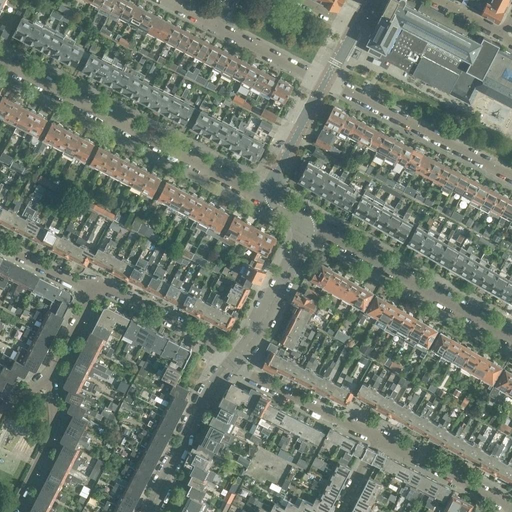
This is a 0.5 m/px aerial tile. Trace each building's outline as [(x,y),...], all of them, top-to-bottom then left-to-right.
[(104,0),(101,7),(110,11),(115,0),(104,0)] [(115,0),(110,11),(119,16),(128,1),(125,0),(115,0)] [(128,1),(119,16),(129,21),(137,6),(133,3),(132,2),(129,0),(128,1)] [(321,0),(326,2),(325,4),(339,11),(344,0),(321,0)] [(371,44),(368,51),(400,67),(469,103),(476,89),(511,107),(511,53),(499,46),(499,45),(483,37),(480,42),(462,33),(436,19),(406,3),(407,1),(406,0),(389,0),(383,12),(384,13),(369,42),(371,44)] [(487,2),(504,11),(509,2),(504,0),(491,0),(490,3),(487,2)] [(483,11),(481,10),(480,12),(481,13),(498,22),(504,11),(487,2),(483,11)] [(137,6),(129,21),(128,24),(137,29),(147,11),(142,8),(142,7),(139,5),(137,6)] [(147,11),(137,29),(147,34),(148,31),(156,16),(152,13),(151,11),(149,10),(147,11)] [(156,16),(148,31),(158,36),(166,21),(161,18),(161,17),(158,15),(156,16)] [(13,33),(14,33),(18,35),(18,38),(22,40),(24,38),(24,39),(33,22),(22,16),(13,33)] [(46,23),(35,17),(33,22),(24,39),(28,41),(28,43),(32,45),(34,44),(35,44),(46,23)] [(166,21),(158,36),(167,41),(176,25),(175,25),(171,23),(170,22),(167,20),(166,21)] [(56,28),(46,23),(35,44),(39,46),(39,48),(42,50),(44,49),(45,49),(56,28)] [(1,34),(2,35),(6,37),(11,29),(12,27),(7,24),(3,31),(2,31),(1,34)] [(177,25),(176,25),(167,41),(176,46),(185,30),(180,28),(180,26),(177,25)] [(56,28),(45,49),(45,50),(45,52),(49,54),(50,52),(55,55),(63,38),(66,33),(56,28)] [(99,32),(108,37),(111,33),(101,28),(99,32)] [(185,30),(176,46),(186,51),(194,35),(190,33),(189,31),(187,30),(185,30)] [(194,35),(186,51),(195,56),(204,40),(199,38),(199,36),(196,35),(194,35)] [(63,38),(55,55),(55,57),(59,59),(61,58),(65,60),(74,43),(63,38)] [(204,40),(195,56),(205,61),(213,45),(209,43),(208,41),(206,40),(204,40)] [(74,43),(65,60),(66,60),(66,62),(70,64),(71,63),(75,65),(76,65),(79,66),(79,64),(86,52),(84,51),(85,49),(74,43)] [(213,45),(205,61),(214,66),(223,50),(218,48),(218,46),(215,44),(213,45)] [(307,54),(321,61),(326,51),(312,44),(307,54)] [(147,57),(149,52),(140,48),(137,52),(147,57)] [(223,50),(214,66),(224,71),(232,55),(228,53),(227,51),(225,50),(223,50)] [(90,54),(88,52),(81,65),(81,67),(83,68),(82,69),(87,72),(87,73),(91,75),(92,74),(93,75),(102,58),(91,52),(90,54)] [(232,55),(224,71),(234,76),(242,60),(237,58),(237,56),(234,54),(233,55),(232,55)] [(103,55),(102,58),(93,75),(97,77),(97,79),(101,81),(103,80),(114,60),(103,55)] [(119,58),(116,56),(114,60),(103,80),(108,82),(108,84),(111,86),(113,85),(114,85),(124,65),(117,62),(119,58)] [(242,60),(234,76),(243,80),(251,64),(247,62),(246,60),(244,59),(242,60)] [(124,65),(114,85),(118,88),(118,89),(122,91),(123,90),(124,91),(133,74),(127,71),(130,64),(126,62),(124,65)] [(251,64),(243,80),(252,85),(260,69),(256,67),(256,65),(253,64),(251,65),(251,64)] [(260,69),(252,85),(251,88),(261,93),(262,90),(270,74),(266,72),(265,70),(263,69),(261,70),(260,69)] [(184,77),(194,82),(196,77),(187,72),(184,77)] [(133,74),(124,91),(128,93),(128,95),(132,97),(133,96),(134,96),(143,79),(133,74)] [(270,74),(262,90),(271,95),(274,89),(280,78),(279,79),(275,77),(275,75),(272,74),(271,75),(270,74)] [(203,87),(206,82),(206,81),(197,76),(194,82),(203,87)] [(280,78),(274,89),(288,96),(294,85),(280,78)] [(143,79),(134,96),(135,96),(135,98),(139,100),(140,99),(144,101),(153,84),(143,79)] [(203,87),(213,92),(215,86),(206,82),(203,87)] [(153,84),(144,101),(145,102),(145,104),(149,105),(150,104),(154,106),(163,89),(153,84)] [(247,93),(249,88),(241,85),(239,91),(247,93)] [(223,97),(226,90),(221,88),(218,94),(223,97)] [(163,89),(154,106),(156,107),(156,109),(159,111),(161,110),(165,112),(173,95),(163,89)] [(185,99),(189,91),(186,89),(181,97),(185,99)] [(274,89),(271,95),(276,98),(273,102),(280,106),(280,105),(282,107),(288,96),(274,89)] [(231,91),(227,98),(232,101),(234,97),(235,96),(236,93),(231,91)] [(173,95),(165,112),(166,113),(166,114),(170,116),(171,115),(175,117),(184,100),(173,95)] [(5,97),(4,99),(2,98),(0,101),(0,116),(6,119),(15,102),(14,102),(14,100),(11,98),(9,99),(5,97)] [(190,123),(197,109),(194,108),(195,106),(184,100),(175,117),(176,118),(176,120),(180,122),(181,121),(186,123),(186,122),(190,123)] [(244,101),(242,105),(251,110),(253,107),(244,101)] [(15,102),(6,119),(16,125),(25,107),(21,105),(20,103),(17,102),(16,102),(15,102)] [(253,107),(251,110),(261,115),(264,109),(254,105),(253,107)] [(315,142),(315,143),(316,143),(329,150),(336,136),(339,130),(347,115),(347,114),(334,106),(328,118),(319,136),(315,142)] [(25,107),(16,125),(17,125),(14,131),(24,137),(28,131),(29,131),(38,114),(37,113),(37,112),(33,110),(32,111),(27,108),(27,110),(25,109),(25,107)] [(264,109),(261,115),(272,121),(273,120),(275,121),(278,115),(265,108),(264,109)] [(201,111),(197,109),(190,123),(193,125),(193,126),(198,129),(197,130),(202,133),(203,131),(203,132),(212,115),(201,110),(201,111)] [(38,114),(29,131),(34,134),(33,135),(38,138),(41,138),(42,139),(51,121),(50,121),(50,122),(48,121),(49,119),(43,117),(43,115),(40,113),(38,114)] [(212,115),(203,132),(208,134),(207,135),(212,138),(213,137),(214,137),(222,120),(212,115)] [(222,120),(214,137),(215,138),(214,139),(219,142),(220,140),(224,142),(232,126),(237,117),(233,115),(228,124),(222,120)] [(339,130),(336,136),(341,139),(345,142),(347,138),(349,135),(355,124),(357,120),(356,119),(355,119),(355,118),(354,117),(353,116),(351,116),(350,117),(349,116),(347,115),(339,130)] [(267,130),(267,129),(270,131),(270,130),(273,125),(270,124),(262,119),(259,126),(267,130)] [(355,124),(349,135),(358,140),(366,125),(365,124),(365,123),(362,121),(360,122),(357,120),(355,124)] [(52,122),(51,121),(35,151),(38,153),(39,149),(42,151),(47,142),(48,143),(49,142),(55,145),(64,128),(64,127),(63,125),(60,124),(58,124),(54,122),(53,124),(51,123),(52,122)] [(232,126),(224,142),(225,143),(224,145),(229,147),(230,146),(234,148),(243,131),(246,124),(241,121),(238,126),(239,127),(238,129),(232,126)] [(243,131),(234,148),(235,148),(234,150),(240,152),(240,151),(244,153),(253,136),(257,127),(253,125),(249,134),(243,131)] [(366,125),(358,140),(368,145),(376,130),(374,129),(374,128),(372,126),(370,127),(366,125)] [(64,128),(55,145),(66,150),(75,133),(74,133),(74,131),(70,129),(69,130),(64,128)] [(376,130),(368,145),(377,150),(385,135),(384,134),(384,132),(381,131),(379,132),(376,130)] [(75,133),(66,150),(64,154),(73,159),(74,155),(76,156),(85,138),(80,136),(80,134),(77,132),(75,133)] [(377,150),(375,155),(384,160),(385,159),(387,155),(394,140),(393,139),(393,137),(391,136),(389,137),(385,135),(377,150)] [(253,136),(244,153),(246,154),(245,155),(250,158),(251,157),(255,159),(256,158),(258,159),(264,148),(262,147),(265,141),(262,140),(261,141),(253,136)] [(85,138),(76,156),(80,158),(80,159),(85,162),(88,164),(97,146),(97,147),(95,146),(96,143),(91,141),(91,139),(88,138),(86,139),(85,138)] [(387,155),(385,159),(394,163),(395,162),(396,160),(404,144),(403,144),(402,142),(400,141),(398,142),(394,140),(387,155)] [(404,144),(396,160),(405,164),(413,150),(412,149),(412,147),(409,146),(408,147),(404,144)] [(97,146),(88,164),(89,164),(95,167),(95,166),(102,170),(111,152),(110,150),(107,148),(105,149),(101,146),(100,148),(98,148),(99,146),(97,146)] [(331,146),(329,150),(338,155),(340,151),(331,146)] [(316,148),(314,153),(316,154),(315,155),(319,157),(323,159),(324,160),(327,154),(327,153),(316,148)] [(405,164),(403,168),(413,173),(415,169),(423,154),(422,154),(422,152),(419,151),(417,152),(413,150),(405,164)] [(111,152),(102,170),(112,175),(122,157),(119,156),(119,154),(115,152),(114,153),(111,152)] [(1,154),(0,156),(0,159),(8,164),(11,159),(1,154)] [(350,156),(347,160),(357,166),(359,162),(359,161),(361,159),(351,154),(350,156)] [(423,154),(415,169),(424,174),(432,159),(431,157),(429,156),(427,157),(423,154)] [(122,157),(112,175),(122,180),(132,162),(131,162),(131,160),(127,158),(125,159),(122,157)] [(432,159),(424,174),(434,179),(442,164),(441,163),(441,162),(438,161),(436,161),(432,159)] [(309,185),(319,167),(321,163),(317,161),(315,165),(311,163),(309,162),(304,160),(299,169),(302,171),(297,178),(300,180),(300,182),(303,184),(306,183),(309,185)] [(13,161),(11,165),(24,172),(26,168),(13,161)] [(132,162),(122,180),(133,186),(142,168),(138,165),(137,164),(134,162),(132,163),(132,162)] [(359,162),(357,166),(366,171),(368,167),(359,162)] [(434,179),(433,182),(442,186),(443,184),(451,169),(450,168),(450,167),(446,165),(444,165),(442,164),(434,179)] [(142,168),(133,186),(143,191),(152,173),(148,171),(148,169),(144,167),(143,168),(142,168)] [(319,167),(309,185),(310,186),(311,188),(313,189),(315,189),(319,190),(328,173),(319,167)] [(451,169),(443,184),(447,186),(453,189),(461,174),(460,173),(459,172),(457,170),(455,171),(451,169)] [(328,173),(319,190),(320,191),(321,193),(324,195),(326,194),(329,196),(339,179),(339,178),(340,176),(331,171),(329,174),(328,173)] [(356,174),(370,181),(372,178),(358,171),(356,174)] [(375,176),(385,181),(386,177),(377,172),(375,176)] [(152,173),(143,191),(147,193),(147,194),(152,197),(156,199),(165,181),(164,180),(164,181),(161,180),(163,178),(158,176),(158,174),(155,173),(153,173),(152,173)] [(461,174),(453,189),(462,194),(470,179),(469,178),(469,176),(466,175),(464,176),(461,174)] [(38,179),(48,185),(50,180),(40,175),(38,179)] [(385,181),(394,186),(396,182),(387,178),(385,181)] [(339,179),(329,196),(334,199),(334,201),(337,203),(339,202),(349,185),(339,179)] [(349,185),(339,202),(344,205),(344,207),(347,208),(349,208),(350,208),(351,206),(350,206),(359,191),(353,187),(356,182),(352,179),(349,185)] [(461,195),(460,197),(470,202),(471,200),(471,199),(480,184),(479,183),(478,181),(476,180),(474,181),(470,179),(462,194),(461,195)] [(50,180),(48,185),(58,190),(60,185),(50,180)] [(165,181),(156,199),(157,199),(162,202),(163,201),(169,204),(179,187),(178,187),(178,185),(175,183),(173,184),(168,181),(167,183),(166,182),(166,181),(165,181)] [(380,186),(390,192),(393,188),(382,182),(380,186)] [(394,186),(403,192),(406,187),(396,182),(394,186)] [(38,184),(35,190),(43,195),(46,188),(38,184)] [(471,200),(470,201),(480,206),(481,204),(489,189),(488,188),(488,186),(485,185),(483,186),(480,184),(471,199),(471,200)] [(403,192),(413,197),(416,190),(407,185),(403,192)] [(183,189),(179,187),(169,204),(168,208),(178,213),(189,192),(188,190),(185,188),(183,189)] [(390,192),(400,197),(403,193),(393,188),(390,192)] [(481,204),(480,206),(489,211),(490,208),(498,193),(497,193),(497,191),(495,190),(493,191),(489,189),(481,204)] [(194,195),(189,192),(178,213),(188,219),(190,215),(199,197),(198,195),(195,194),(194,195)] [(489,211),(498,216),(500,213),(507,200),(508,198),(507,198),(507,196),(504,195),(502,195),(498,193),(490,208),(489,211)] [(355,209),(354,211),(355,211),(355,213),(358,215),(360,214),(363,216),(372,199),(363,194),(354,208),(355,209)] [(20,196),(13,209),(5,224),(14,229),(21,215),(17,213),(25,198),(20,196)] [(199,197),(190,215),(196,219),(191,229),(195,230),(200,221),(210,203),(205,200),(205,199),(202,197),(200,198),(199,197)] [(372,199),(363,216),(365,217),(365,219),(368,221),(370,220),(373,222),(383,205),(372,199)] [(499,220),(498,222),(503,224),(503,222),(506,217),(511,219),(511,218),(511,200),(510,199),(509,202),(502,215),(499,220)] [(84,203),(95,209),(96,205),(86,200),(84,203)] [(210,226),(220,208),(215,206),(215,204),(212,202),(210,203),(200,221),(210,226)] [(97,205),(95,209),(104,214),(106,210),(97,205)] [(392,211),(383,205),(373,222),(379,225),(379,227),(382,228),(383,228),(392,211)] [(3,206),(0,212),(0,221),(5,224),(13,209),(10,207),(9,209),(3,206)] [(221,208),(220,208),(210,226),(215,228),(215,230),(219,232),(216,237),(220,239),(233,215),(225,211),(225,209),(222,208),(221,208)] [(454,210),(450,217),(454,219),(459,222),(463,215),(454,210)] [(107,211),(105,214),(115,219),(116,216),(107,211)] [(403,217),(392,211),(383,228),(384,228),(388,230),(388,232),(391,234),(393,234),(403,217)] [(403,217),(393,234),(394,233),(398,236),(399,238),(402,240),(404,239),(405,238),(413,223),(407,219),(410,214),(406,211),(403,217)] [(98,215),(92,212),(89,218),(95,221),(98,215)] [(23,234),(31,218),(27,216),(26,218),(21,215),(14,229),(23,234)] [(118,215),(115,220),(125,225),(128,220),(118,215)] [(233,215),(220,239),(222,240),(224,236),(229,238),(230,236),(237,239),(246,222),(242,220),(242,218),(240,217),(238,217),(233,215)] [(31,218),(23,234),(32,238),(39,224),(35,222),(36,220),(31,218)] [(131,227),(138,231),(143,223),(135,219),(131,227)] [(66,230),(69,232),(71,228),(74,223),(70,221),(66,230)] [(246,222),(237,239),(247,245),(256,227),(252,225),(252,223),(249,222),(247,222),(246,222)] [(39,224),(32,238),(41,243),(49,227),(45,225),(44,227),(39,224)] [(155,230),(143,224),(139,231),(151,238),(154,232),(155,230)] [(410,241),(409,242),(410,243),(410,245),(413,246),(415,246),(418,247),(427,231),(424,229),(417,225),(409,240),(410,241)] [(49,227),(41,243),(50,247),(57,234),(53,231),(53,229),(49,227)] [(256,227),(247,245),(257,250),(267,232),(266,232),(266,230),(263,229),(261,230),(256,227)] [(486,229),(483,234),(489,237),(492,231),(486,229)] [(75,242),(68,256),(77,261),(85,245),(91,233),(87,231),(81,243),(80,245),(75,242)] [(427,231),(418,247),(420,248),(420,250),(423,252),(425,251),(428,253),(437,236),(428,231),(427,231)] [(470,231),(468,235),(478,240),(480,236),(470,231)] [(139,236),(131,232),(129,236),(137,240),(139,236)] [(267,232),(257,250),(255,255),(259,257),(261,252),(266,254),(267,253),(269,254),(275,243),(276,244),(279,239),(276,237),(276,236),(273,234),(271,235),(267,232)] [(57,234),(50,247),(59,252),(67,236),(63,234),(62,236),(57,234)] [(437,236),(428,253),(430,254),(430,256),(433,258),(435,257),(438,259),(447,242),(449,240),(438,234),(437,236)] [(460,234),(457,241),(461,243),(465,236),(464,236),(460,234)] [(495,234),(492,239),(500,243),(502,238),(495,234)] [(67,236),(59,252),(68,256),(75,242),(70,240),(71,239),(67,236)] [(481,237),(478,241),(487,247),(490,242),(481,237)] [(503,239),(500,244),(508,249),(511,243),(503,239)] [(93,259),(92,261),(101,265),(109,250),(113,242),(110,240),(108,244),(108,243),(105,248),(104,250),(99,247),(97,252),(93,259)] [(447,242),(438,259),(440,260),(440,262),(442,264),(444,263),(450,266),(460,249),(461,247),(449,240),(447,242)] [(85,245),(77,261),(86,266),(89,260),(92,262),(92,261),(93,259),(97,252),(89,248),(85,245)] [(460,249),(450,266),(451,267),(451,269),(454,271),(456,270),(460,272),(470,255),(472,251),(474,248),(469,245),(468,248),(465,252),(460,249)] [(192,258),(196,250),(193,249),(192,251),(189,249),(186,255),(192,258)] [(109,250),(101,265),(110,270),(117,256),(112,254),(113,252),(109,250)] [(200,262),(203,257),(197,253),(194,259),(200,262)] [(470,255),(460,272),(461,273),(461,275),(464,276),(465,276),(469,278),(479,261),(480,259),(471,253),(470,255)] [(156,258),(152,255),(148,263),(152,266),(156,258)] [(172,259),(181,263),(183,259),(174,255),(172,259)] [(253,258),(264,264),(265,260),(255,255),(253,258)] [(117,256),(110,270),(119,274),(127,259),(123,257),(122,259),(117,256)] [(0,262),(0,274),(1,274),(0,275),(4,277),(4,276),(11,262),(2,257),(1,260),(0,262)] [(240,271),(243,273),(248,276),(255,280),(255,279),(262,283),(267,272),(261,269),(264,264),(253,258),(251,263),(250,263),(249,262),(248,263),(245,261),(240,271)] [(127,259),(119,274),(128,279),(135,265),(130,263),(131,261),(127,259)] [(479,261),(469,278),(471,279),(471,281),(474,282),(475,281),(479,283),(489,266),(490,264),(480,259),(479,261)] [(11,262),(4,276),(4,277),(8,279),(8,278),(13,281),(20,267),(11,262)] [(319,267),(311,279),(313,280),(313,281),(323,287),(333,270),(332,268),(329,266),(328,267),(323,264),(321,268),(319,267)] [(489,266),(479,283),(481,284),(481,286),(483,288),(485,287),(489,289),(499,272),(500,270),(490,264),(489,266)] [(135,265),(128,279),(137,283),(144,268),(141,266),(140,268),(135,265)] [(20,267),(13,281),(18,283),(14,292),(17,294),(22,285),(29,271),(20,267)] [(144,268),(137,283),(146,288),(152,274),(148,272),(149,270),(144,268)] [(211,273),(202,268),(200,272),(209,276),(211,273)] [(333,270),(323,287),(333,293),(343,276),(343,275),(342,274),(339,272),(338,272),(333,270)] [(29,271),(22,285),(18,294),(21,295),(23,292),(24,292),(26,287),(32,290),(32,289),(39,276),(29,271)] [(170,284),(164,297),(172,302),(180,286),(187,273),(183,271),(177,284),(176,284),(175,286),(170,284)] [(499,272),(489,289),(491,290),(491,292),(494,294),(495,293),(499,295),(509,278),(499,272)] [(180,286),(172,302),(181,306),(188,293),(184,290),(184,288),(191,275),(187,273),(180,286)] [(152,274),(146,288),(154,292),(162,277),(159,275),(158,277),(152,274)] [(39,276),(32,289),(42,295),(49,281),(39,276)] [(248,276),(243,285),(251,289),(251,288),(255,280),(248,276)] [(343,276),(333,293),(343,298),(353,281),(349,279),(348,277),(346,276),(344,276),(343,276)] [(509,278),(499,295),(501,296),(501,298),(503,299),(505,299),(509,301),(511,295),(511,276),(510,276),(509,278)] [(162,277),(154,292),(164,297),(170,284),(166,281),(167,279),(162,277)] [(49,281),(42,295),(52,300),(54,296),(54,297),(59,287),(49,281)] [(232,286),(230,289),(246,298),(251,289),(243,285),(236,281),(233,287),(232,286)] [(353,281),(343,298),(353,304),(363,287),(359,285),(358,283),(356,282),(354,282),(353,281)] [(48,309),(54,312),(62,316),(72,295),(71,293),(59,287),(54,297),(48,309)] [(363,287),(353,304),(364,310),(372,296),(373,293),(369,291),(368,289),(365,288),(364,288),(363,287)] [(188,293),(181,306),(191,311),(198,295),(201,290),(197,288),(193,295),(188,293)] [(246,298),(230,289),(228,294),(229,295),(227,300),(239,306),(240,306),(242,306),(246,298)] [(307,289),(304,295),(315,301),(318,295),(307,289)] [(298,291),(292,302),(298,305),(312,312),(317,302),(315,301),(304,295),(298,291)] [(207,302),(200,316),(209,320),(216,305),(217,303),(219,299),(221,296),(217,294),(213,302),(212,302),(211,304),(207,302)] [(198,295),(191,311),(200,316),(207,302),(201,299),(202,297),(198,295)] [(374,297),(371,303),(366,311),(378,318),(387,302),(387,301),(387,300),(384,298),(382,298),(375,295),(374,297)] [(387,302),(378,318),(388,324),(397,307),(397,306),(393,304),(392,304),(387,302)] [(105,306),(102,312),(117,320),(127,325),(129,319),(130,317),(108,305),(105,306)] [(216,305),(209,320),(217,324),(224,311),(219,308),(220,307),(216,305)] [(298,305),(294,314),(307,321),(311,312),(312,312),(298,305)] [(397,307),(388,324),(398,329),(408,313),(407,313),(407,311),(403,310),(402,310),(397,307)] [(42,317),(43,318),(57,325),(62,316),(54,312),(48,309),(45,314),(44,314),(42,317)] [(224,311),(217,324),(229,330),(232,324),(233,324),(238,313),(233,311),(231,315),(224,311)] [(102,312),(97,321),(112,329),(117,320),(102,312)] [(41,322),(39,327),(52,334),(57,325),(43,318),(42,317),(34,313),(32,316),(40,321),(41,322)] [(408,313),(398,329),(396,333),(401,336),(397,342),(402,345),(405,338),(407,335),(408,335),(418,319),(413,316),(413,315),(410,313),(409,314),(408,313)] [(294,314),(289,323),(304,331),(306,327),(304,326),(307,321),(294,314)] [(131,320),(123,337),(127,339),(128,340),(123,349),(127,351),(132,342),(134,339),(142,323),(132,318),(131,320)] [(418,319),(408,335),(405,341),(412,345),(414,341),(417,342),(418,341),(427,325),(423,322),(423,321),(420,319),(418,319)] [(97,321),(92,331),(106,338),(107,339),(110,334),(119,339),(122,334),(117,332),(112,329),(97,321)] [(142,323),(134,339),(132,342),(137,345),(139,341),(141,338),(145,340),(151,328),(142,323)] [(289,323),(284,333),(299,341),(300,339),(298,338),(300,334),(302,335),(304,331),(289,323)] [(427,325),(418,341),(415,346),(422,350),(419,355),(423,357),(437,333),(436,332),(437,330),(433,328),(433,327),(430,325),(428,325),(427,325)] [(25,331),(34,336),(48,343),(52,334),(39,327),(36,332),(27,327),(25,331)] [(328,327),(326,330),(335,336),(337,332),(328,327)] [(151,328),(145,340),(149,342),(147,346),(153,348),(160,333),(151,328)] [(350,336),(339,330),(337,332),(335,336),(334,336),(346,343),(350,336)] [(92,331),(87,341),(102,348),(107,351),(113,353),(114,349),(104,343),(106,338),(92,331)] [(446,336),(439,332),(438,333),(439,334),(431,348),(442,355),(452,339),(451,338),(450,337),(448,335),(446,336)] [(160,333),(153,348),(161,353),(169,337),(160,333)] [(284,333),(280,341),(293,348),(296,343),(298,344),(299,341),(284,333)] [(32,340),(30,345),(43,352),(48,343),(34,336),(33,335),(31,339),(32,340)] [(169,337),(161,353),(165,355),(167,353),(173,356),(173,357),(181,342),(180,342),(180,343),(173,339),(169,337)] [(456,341),(452,339),(442,355),(452,361),(462,344),(461,344),(461,342),(457,341),(456,341)] [(87,341),(83,350),(97,357),(99,352),(100,352),(102,348),(87,341)] [(181,342),(173,357),(178,359),(176,362),(182,365),(184,366),(192,351),(191,348),(181,342)] [(268,349),(270,351),(265,360),(262,367),(274,373),(276,370),(282,357),(283,356),(285,350),(280,348),(278,353),(275,352),(278,347),(271,343),(268,349)] [(363,343),(360,350),(369,355),(372,349),(363,343)] [(462,344),(452,361),(462,367),(472,350),(471,350),(471,348),(468,346),(466,347),(462,344)] [(19,351),(25,354),(39,361),(43,352),(30,345),(27,350),(21,347),(19,351)] [(353,350),(345,345),(343,350),(350,354),(353,350)] [(301,365),(293,379),(302,383),(310,368),(320,349),(317,348),(314,353),(313,353),(309,360),(305,367),(301,365)] [(14,360),(28,367),(33,370),(34,370),(35,369),(39,361),(25,354),(18,350),(15,357),(14,359),(13,358),(12,359),(14,360)] [(83,350),(78,358),(106,372),(111,375),(113,371),(95,362),(94,362),(97,357),(83,350)] [(472,350),(462,367),(460,370),(470,376),(472,372),(482,356),(477,353),(477,352),(474,350),(473,351),(472,350)] [(3,366),(16,373),(22,375),(23,376),(28,367),(14,360),(12,359),(2,354),(0,356),(0,357),(10,363),(12,363),(10,368),(3,365),(3,366)] [(366,359),(361,355),(357,361),(363,364),(366,359)] [(383,355),(380,361),(389,367),(393,361),(383,355)] [(282,357),(276,370),(284,374),(293,359),(288,356),(287,358),(283,356),(282,357)] [(482,356),(472,372),(482,378),(492,361),(487,359),(487,357),(484,356),(483,356),(482,356)] [(135,361),(142,365),(144,366),(146,362),(137,357),(135,361)] [(78,358),(74,367),(88,374),(90,369),(104,376),(106,372),(78,358)] [(293,359),(284,374),(293,379),(301,365),(296,362),(296,361),(293,359)] [(310,368),(302,383),(311,388),(318,374),(313,371),(314,370),(319,361),(315,359),(310,368)] [(152,371),(155,366),(146,361),(146,362),(144,366),(144,367),(147,368),(152,371)] [(318,374),(311,388),(320,393),(329,377),(336,362),(332,361),(328,370),(327,369),(324,374),(323,376),(318,374)] [(402,366),(393,361),(389,367),(399,372),(402,366)] [(492,361),(482,378),(491,383),(488,388),(491,390),(502,370),(504,368),(497,364),(497,363),(494,361),(493,362),(492,361)] [(329,377),(320,393),(329,397),(336,383),(331,380),(332,379),(339,364),(336,362),(329,377)] [(162,370),(160,374),(175,382),(176,382),(178,379),(177,378),(178,377),(180,377),(181,374),(180,373),(181,371),(180,370),(169,365),(168,364),(166,363),(162,370)] [(0,375),(5,378),(11,381),(12,381),(12,380),(16,373),(3,366),(0,364),(0,368),(1,369),(0,371),(0,375)] [(144,367),(144,366),(142,365),(138,373),(143,376),(147,368),(144,367)] [(74,367),(69,376),(84,384),(99,391),(101,387),(85,379),(88,374),(74,367)] [(336,383),(329,397),(338,401),(346,386),(348,381),(350,377),(353,371),(349,369),(342,384),(342,383),(341,385),(336,383)] [(409,369),(405,375),(411,379),(414,372),(409,369)] [(502,370),(491,390),(488,394),(495,398),(500,388),(507,392),(511,382),(511,371),(510,372),(506,369),(505,372),(502,370)] [(420,380),(426,383),(430,376),(424,373),(420,380)] [(84,384),(69,376),(65,385),(65,386),(71,389),(85,396),(85,395),(79,392),(81,387),(82,388),(86,389),(88,386),(84,384)] [(373,386),(365,401),(373,406),(381,392),(376,389),(377,388),(382,378),(379,376),(373,386)] [(400,378),(397,383),(405,388),(408,382),(400,378)] [(117,389),(125,393),(129,385),(121,381),(117,389)] [(381,392),(373,406),(382,411),(390,395),(393,390),(397,383),(393,381),(386,393),(385,395),(381,392)] [(160,386),(170,391),(184,398),(188,389),(176,382),(175,382),(172,387),(163,382),(160,386)] [(365,401),(373,386),(369,383),(368,385),(363,382),(357,392),(358,392),(356,396),(365,401)] [(225,394),(225,395),(225,396),(238,402),(244,405),(246,402),(251,392),(250,392),(243,388),(243,389),(232,383),(229,389),(228,388),(228,389),(225,394)] [(427,388),(434,392),(437,387),(430,383),(427,388)] [(462,386),(458,383),(454,389),(459,392),(462,386)] [(346,386),(338,401),(347,406),(355,392),(349,390),(350,388),(346,386)] [(246,402),(244,405),(253,409),(254,407),(261,392),(252,388),(250,392),(251,392),(246,402)] [(85,396),(71,389),(67,397),(67,398),(73,401),(87,408),(87,407),(80,404),(83,399),(97,406),(99,402),(85,396)] [(390,395),(382,411),(391,416),(398,402),(393,399),(394,398),(397,392),(393,390),(390,395)] [(170,397),(168,401),(169,402),(182,409),(187,399),(184,398),(170,391),(173,393),(171,397),(170,397)] [(135,395),(128,392),(124,399),(132,403),(135,395)] [(254,407),(253,409),(258,412),(263,414),(264,412),(268,404),(271,398),(271,397),(261,392),(254,407)] [(152,393),(150,397),(167,406),(164,411),(178,417),(182,409),(169,402),(168,401),(164,399),(159,397),(152,393)] [(223,394),(219,404),(234,412),(245,417),(247,412),(235,406),(238,402),(225,396),(225,395),(223,394)] [(465,407),(470,398),(465,395),(460,404),(465,407)] [(87,408),(73,401),(69,409),(69,410),(75,413),(88,420),(89,420),(82,417),(85,412),(100,419),(102,415),(87,408)] [(416,412),(408,426),(417,430),(425,415),(432,403),(428,401),(425,407),(424,407),(421,412),(420,414),(416,412)] [(398,402),(391,416),(399,421),(408,405),(404,403),(403,405),(398,402)] [(219,405),(215,414),(230,421),(234,424),(239,414),(234,412),(219,404),(219,405)] [(261,417),(258,422),(265,425),(262,431),(265,433),(270,424),(278,408),(268,404),(264,412),(263,414),(261,417)] [(425,415),(417,430),(426,435),(433,422),(428,419),(429,417),(435,407),(431,404),(425,415)] [(408,405),(399,421),(408,426),(416,412),(411,409),(412,407),(408,405)] [(270,424),(265,433),(269,435),(274,426),(275,424),(280,427),(287,413),(278,408),(270,424)] [(107,417),(109,413),(103,409),(101,414),(107,417)] [(173,426),(178,417),(164,411),(162,415),(157,412),(157,413),(152,410),(151,411),(146,409),(145,412),(160,419),(173,426)] [(115,422),(115,413),(110,411),(107,417),(115,422)] [(75,413),(70,422),(84,429),(87,424),(97,429),(99,425),(88,420),(75,413)] [(287,413),(280,427),(285,429),(284,431),(288,433),(296,418),(287,413)] [(215,414),(210,423),(225,430),(228,425),(236,430),(238,426),(230,421),(215,414)] [(443,425),(435,440),(443,445),(450,431),(446,428),(447,427),(452,418),(448,416),(443,425)] [(148,425),(155,429),(169,435),(173,426),(160,419),(155,418),(153,421),(150,419),(148,425)] [(296,418),(288,433),(292,435),(293,435),(294,434),(298,436),(305,422),(296,418)] [(70,422),(66,431),(80,438),(87,442),(89,438),(85,436),(88,431),(84,429),(70,422)] [(298,436),(297,440),(302,442),(298,450),(302,452),(307,442),(315,427),(305,422),(298,436)] [(433,422),(426,435),(435,440),(443,425),(439,422),(438,424),(433,422)] [(499,429),(509,434),(511,428),(511,427),(502,422),(499,429)] [(210,423),(206,432),(220,439),(231,445),(236,436),(225,430),(210,423)] [(450,431),(443,445),(452,450),(460,434),(464,427),(460,425),(456,432),(455,434),(450,431)] [(315,427),(307,442),(311,444),(312,445),(312,443),(316,445),(318,445),(324,432),(315,427)] [(325,439),(326,440),(329,442),(330,440),(339,444),(344,435),(338,431),(331,428),(325,439)] [(141,432),(151,437),(164,444),(169,435),(155,429),(153,434),(143,429),(141,432)] [(66,442),(66,443),(80,450),(80,449),(75,447),(80,438),(66,431),(62,439),(62,440),(66,442)] [(139,432),(137,435),(141,437),(139,442),(146,446),(160,453),(164,444),(151,437),(139,432)] [(206,432),(201,441),(216,449),(223,453),(227,454),(231,445),(220,439),(206,432)] [(259,445),(260,443),(262,439),(252,434),(249,440),(259,445)] [(460,434),(452,450),(461,455),(468,441),(463,438),(464,437),(460,434)] [(283,443),(287,437),(283,435),(278,444),(282,446),(283,443)] [(344,435),(339,444),(349,449),(348,451),(346,450),(343,457),(341,456),(339,461),(346,465),(352,453),(353,452),(352,452),(358,441),(351,438),(344,435)] [(201,441),(196,451),(200,452),(214,460),(223,464),(225,460),(213,454),(216,449),(201,441)] [(352,452),(353,452),(355,453),(358,454),(361,456),(361,457),(362,458),(362,457),(367,459),(373,448),(368,445),(368,444),(367,444),(367,445),(359,441),(358,441),(352,452)] [(468,441),(461,455),(469,459),(478,444),(474,442),(473,444),(468,441)] [(66,443),(61,451),(77,459),(88,465),(90,461),(77,454),(80,450),(66,443)] [(485,450),(478,464),(487,469),(495,454),(500,445),(497,443),(492,452),(491,451),(490,453),(485,450)] [(495,454),(487,469),(495,474),(503,460),(498,458),(499,456),(504,446),(501,443),(495,454)] [(478,444),(469,459),(478,464),(485,450),(481,448),(482,446),(478,444)] [(134,446),(132,450),(141,454),(155,462),(160,453),(146,446),(146,447),(144,451),(143,451),(134,446)] [(114,451),(121,455),(123,450),(117,447),(114,451)] [(367,459),(372,461),(372,462),(372,463),(373,462),(378,464),(378,465),(381,466),(387,455),(378,451),(379,450),(378,449),(378,450),(377,450),(373,448),(367,459)] [(132,450),(130,454),(139,459),(140,459),(137,464),(151,471),(155,462),(141,454),(132,450)] [(195,450),(190,460),(194,462),(208,469),(210,470),(214,460),(200,452),(196,451),(195,450)] [(61,451),(57,460),(71,467),(73,462),(74,463),(77,459),(61,451)] [(387,455),(381,466),(380,467),(384,470),(385,468),(395,472),(400,463),(393,460),(394,459),(387,456),(387,455)] [(503,460),(495,474),(504,479),(511,463),(511,456),(509,461),(508,463),(503,460)] [(309,462),(300,457),(296,464),(306,469),(309,462)] [(315,457),(313,461),(327,467),(329,464),(315,457)] [(94,468),(100,472),(105,463),(98,459),(94,468)] [(57,460),(52,469),(68,476),(81,483),(83,480),(70,473),(68,472),(71,467),(57,460)] [(331,474),(328,480),(342,487),(347,477),(331,469),(313,461),(311,464),(329,473),(331,474)] [(333,466),(331,469),(347,477),(352,467),(349,466),(338,461),(335,467),(333,466)] [(194,462),(189,471),(193,473),(207,480),(211,482),(215,472),(210,470),(208,469),(194,462)] [(400,463),(395,472),(404,477),(404,479),(407,481),(414,470),(407,466),(400,463)] [(124,469),(133,473),(146,480),(151,471),(137,464),(135,469),(130,466),(129,468),(125,466),(124,469)] [(123,468),(121,472),(130,477),(128,482),(142,489),(146,480),(133,473),(124,469),(123,468)] [(52,469),(48,478),(62,485),(64,480),(66,481),(74,485),(76,481),(68,476),(52,469)] [(409,492),(406,498),(410,500),(410,498),(415,490),(422,474),(414,470),(407,481),(406,483),(411,486),(410,487),(408,491),(409,492)] [(378,471),(374,479),(379,482),(383,474),(378,471)] [(193,473),(188,482),(191,484),(206,491),(203,489),(205,484),(217,489),(219,486),(211,482),(207,480),(193,473)] [(410,498),(410,500),(414,502),(416,496),(417,496),(419,492),(420,490),(425,493),(432,479),(422,474),(415,490),(410,498)] [(369,477),(364,486),(378,493),(380,494),(382,490),(380,489),(383,484),(379,482),(374,479),(372,478),(372,477),(370,476),(369,477)] [(48,478),(43,486),(59,494),(71,500),(72,497),(60,491),(59,490),(62,485),(48,478)] [(432,479),(425,493),(430,495),(429,497),(426,501),(427,501),(425,506),(429,507),(432,503),(434,499),(441,484),(432,479)] [(291,482),(286,480),(282,488),(287,490),(291,482)] [(323,484),(322,488),(337,496),(342,487),(328,480),(326,485),(323,484)] [(116,482),(114,486),(123,491),(137,498),(142,489),(128,482),(125,487),(116,482)] [(273,483),(270,488),(279,493),(282,488),(273,483)] [(191,484),(187,493),(189,494),(201,500),(203,501),(202,500),(206,491),(191,484)] [(441,484),(434,499),(439,502),(439,500),(443,502),(444,502),(448,495),(451,489),(441,484)] [(84,485),(79,494),(87,497),(91,489),(84,485)] [(43,486),(39,495),(53,503),(55,498),(56,498),(59,494),(43,486)] [(364,486),(360,495),(373,502),(376,497),(387,503),(389,499),(382,495),(380,494),(378,493),(364,486)] [(99,490),(94,488),(90,496),(95,498),(99,490)] [(321,493),(319,498),(331,505),(332,505),(337,496),(322,488),(320,492),(321,493)] [(137,498),(123,491),(119,500),(133,507),(137,498)] [(398,496),(392,493),(389,499),(395,502),(398,496)] [(189,494),(184,503),(198,510),(201,505),(209,509),(211,505),(203,501),(201,500),(189,494)] [(452,494),(445,510),(443,511),(455,511),(463,499),(452,494)] [(39,495),(34,504),(49,511),(57,511),(51,509),(50,508),(53,503),(39,495)] [(86,498),(81,495),(78,501),(83,504),(86,498)] [(225,495),(223,499),(229,503),(232,498),(225,495)] [(360,495),(355,505),(369,511),(370,511),(372,509),(370,508),(373,502),(360,495)] [(271,506),(250,496),(248,500),(269,510),(271,506)] [(316,497),(313,504),(312,506),(317,508),(316,509),(322,511),(327,511),(331,505),(319,498),(316,497)] [(281,505),(285,507),(284,509),(289,511),(288,511),(301,511),(302,511),(303,510),(298,508),(299,506),(284,498),(281,505)] [(302,499),(299,506),(298,508),(303,510),(302,511),(314,511),(316,509),(317,508),(312,506),(313,504),(302,499)] [(463,499),(455,511),(468,511),(470,510),(473,504),(463,499)] [(105,504),(114,509),(120,511),(129,511),(133,507),(119,500),(116,505),(107,500),(105,504)] [(256,510),(254,511),(271,511),(270,511),(248,500),(247,504),(255,508),(254,509),(256,510)] [(223,511),(224,511),(229,503),(225,501),(220,510),(223,511)] [(275,502),(270,511),(271,511),(288,511),(289,511),(284,509),(285,507),(275,502)] [(184,503),(179,511),(202,511),(198,510),(184,503)]
